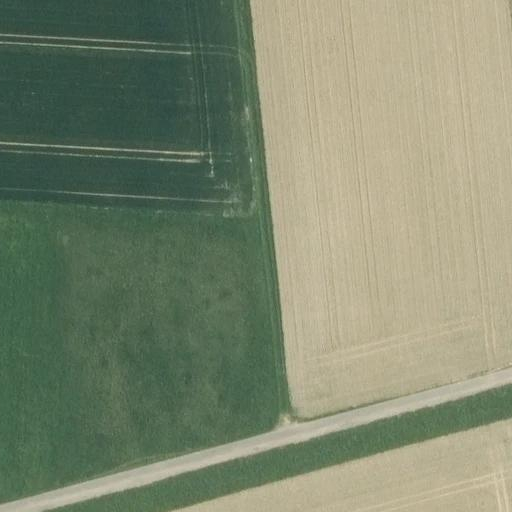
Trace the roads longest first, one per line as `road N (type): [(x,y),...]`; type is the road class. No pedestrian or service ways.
road 1 (track): [(511,373),(0,511)]
road 2 (track): [(243,0),(285,435)]
